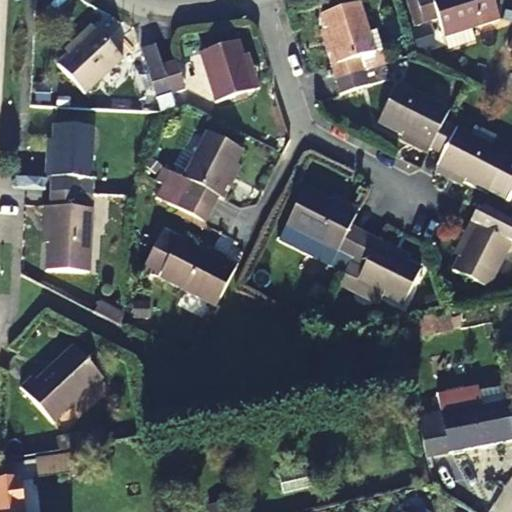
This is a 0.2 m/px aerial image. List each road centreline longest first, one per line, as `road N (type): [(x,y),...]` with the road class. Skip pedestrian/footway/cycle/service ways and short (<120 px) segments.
road 1 (residential): [(258,0),(301,135)]
road 2 (residential): [(301,135),(423,194)]
road 3 (residential): [(301,135),(252,245)]
